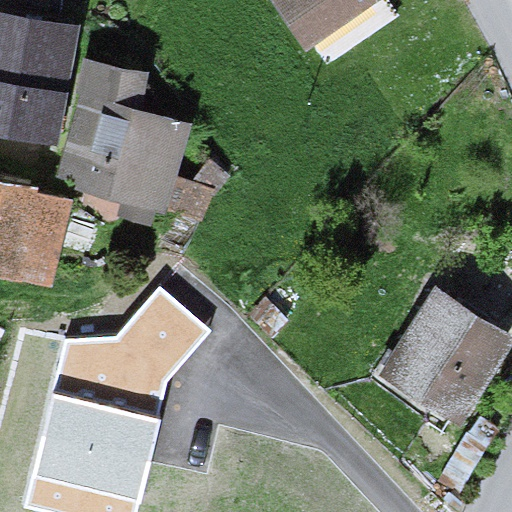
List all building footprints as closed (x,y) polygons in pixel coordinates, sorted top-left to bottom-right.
[(253,0),(293,43),(340,0),(253,0)] [(59,28),(0,19),(0,137),(40,143),(33,193),(159,211),(173,116),(115,108),(120,68),(54,59),(59,28)] [(0,177),(0,291),(9,292),(18,179),(0,177)] [(496,335),(420,288),(376,358),(452,405),(496,335)] [(268,297),(252,312),(268,328),(283,313),(268,297)] [(19,500),(71,511),(136,511),(182,310),(138,300),(129,341),(58,326),(19,500)]
